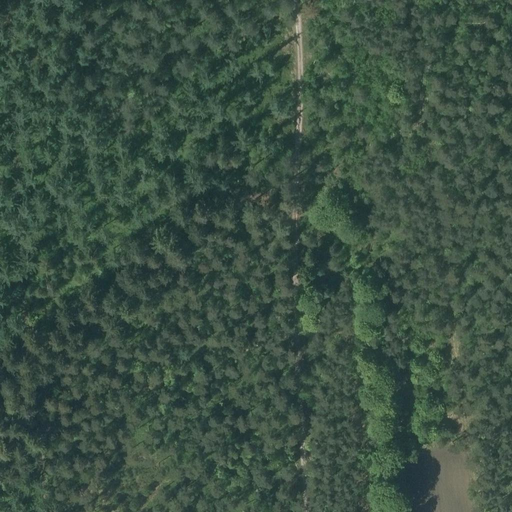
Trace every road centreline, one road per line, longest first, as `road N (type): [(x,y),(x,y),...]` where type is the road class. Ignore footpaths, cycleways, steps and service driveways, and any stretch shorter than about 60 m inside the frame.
road 1 (track): [(479,511),(407,0)]
road 2 (track): [(55,511),(12,0)]
road 3 (track): [(294,0),(295,329),(306,511)]
road 4 (track): [(48,424),(292,330),(331,328),(345,335),(360,376),(375,511)]
